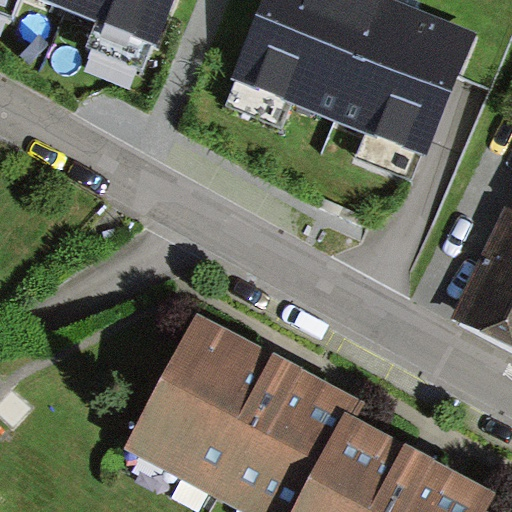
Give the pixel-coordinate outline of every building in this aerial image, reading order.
[(179,0),(0,0),(0,17),(9,21),(18,0),(39,0),(94,23),(84,46),(142,70),(154,42),(161,45),(179,0)] [(428,153),(475,35),(389,0),(270,0),(239,77),(243,79),(234,101),(275,118),(284,96),(368,130),(357,158),(409,179),(420,150),(428,153)] [(456,321),(511,346),(511,212),(507,210),(456,321)] [(128,446),(247,511),(294,511),(349,412),(357,397),(202,314),(128,446)] [(485,511),(497,491),(349,412),(294,511),(485,511)]
